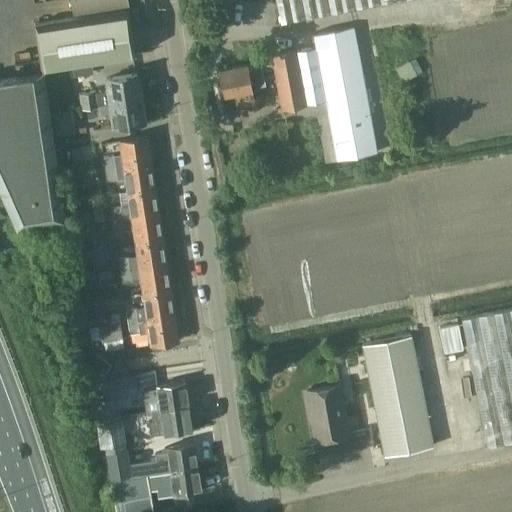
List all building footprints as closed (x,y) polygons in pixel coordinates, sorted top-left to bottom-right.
[(276,0),(280,22),(393,0),(276,0)] [(39,20),(45,64),(135,51),(129,8),(39,20)] [(353,25),(313,32),(316,45),(296,49),(306,103),(326,99),(337,158),(376,151),(353,25)] [(306,104),(296,49),(271,53),(281,108),(306,104)] [(421,70),(415,58),(396,67),(401,80),(421,70)] [(251,86),(265,83),(262,69),(274,67),(273,62),(247,66),(247,63),(218,68),(223,94),(236,92),(238,104),(254,101),(251,86)] [(71,66),(58,67),(60,80),(72,78),(71,66)] [(108,90),(96,92),(97,103),(141,97),(138,72),(105,77),(108,90)] [(95,89),(80,92),(82,106),(97,103),(96,92),(95,89)] [(145,121),(141,97),(97,103),(82,106),(82,108),(58,112),(59,123),(82,120),(99,117),(99,114),(111,112),(113,126),(145,121)] [(103,156),(105,167),(151,160),(147,135),(119,139),(121,153),(103,156)] [(155,186),(151,160),(105,167),(107,180),(125,177),(127,190),(155,186)] [(64,172),(66,185),(81,182),(79,170),(64,172)] [(110,206),(112,218),(159,211),(155,186),(127,190),(129,203),(110,206)] [(103,208),(94,209),(96,222),(104,221),(105,221),(103,208)] [(114,231),(133,228),(135,241),(163,236),(159,211),(112,218),(114,231)] [(96,222),(78,224),(80,238),(106,234),(104,221),(96,222)] [(118,257),(120,269),(167,262),(163,236),(135,241),(137,254),(118,257)] [(80,251),(79,251),(80,259),(93,257),(91,246),(79,248),(80,250),(80,251)] [(92,259),(80,261),(82,272),(94,270),(92,259)] [(171,287),(167,262),(120,269),(122,281),(140,279),(142,291),(171,287)] [(100,285),(98,272),(83,274),(85,287),(100,285)] [(126,308),(127,319),(174,312),(171,287),(142,291),(144,305),(126,308)] [(511,306),(461,317),(487,444),(511,439),(511,306)] [(108,309),(88,312),(89,323),(110,320),(108,309)] [(178,338),(174,312),(127,319),(129,331),(148,329),(150,342),(178,338)] [(102,341),(122,338),(120,322),(89,327),(93,339),(101,338),(102,341)] [(458,322),(439,326),(444,352),(463,348),(458,322)] [(385,454),(432,445),(410,333),(362,343),(385,454)] [(100,377),(127,372),(123,347),(97,351),(100,377)] [(336,351),(334,354),(334,358),(337,360),(341,360),(343,357),(343,353),(340,350),(336,351)] [(93,401),(93,402),(94,406),(96,418),(116,415),(113,396),(133,393),(137,393),(133,373),(101,380),(104,396),(105,399),(93,401)] [(143,390),(146,410),(188,404),(185,380),(157,384),(157,387),(143,390)] [(315,439),(347,433),(338,384),(306,389),(315,439)] [(192,427),(188,404),(146,410),(146,411),(151,410),(152,419),(148,420),(150,434),(192,427)] [(116,415),(96,418),(97,421),(101,447),(105,447),(126,444),(121,415),(116,415)] [(126,444),(105,447),(110,479),(170,470),(198,466),(194,441),(166,446),(167,450),(155,452),(157,459),(130,463),(129,463),(126,444)] [(201,489),(198,466),(170,470),(171,479),(166,480),(168,489),(172,489),(173,493),(201,489)] [(154,511),(148,474),(111,480),(116,511),(154,511)]
